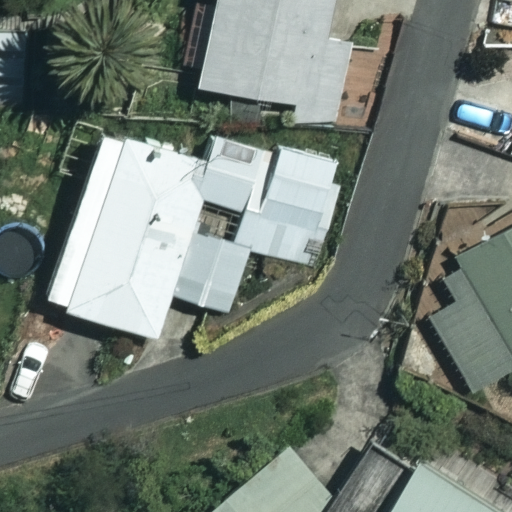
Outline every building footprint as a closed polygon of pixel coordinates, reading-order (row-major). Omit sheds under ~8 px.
[(325,0),(204,0),(190,77),(288,94),(285,111),(333,119),(347,40),(319,35),(325,0)] [(13,30),(0,29),(0,110),(12,110),(13,30)] [(0,252),(43,267),(35,290),(151,329),(165,286),(223,305),(245,241),(307,262),(341,158),(272,135),(269,143),(208,122),(199,149),(94,114),(69,188),(0,165),(0,252)] [(511,209),(443,252),(451,265),(435,275),(446,292),(417,310),(468,391),(499,372),(511,392),(511,391),(511,209)] [(319,511),(333,500),(275,437),(195,511),(196,511),(319,511)] [(511,511),(511,502),(408,437),(360,511),(511,511)]
